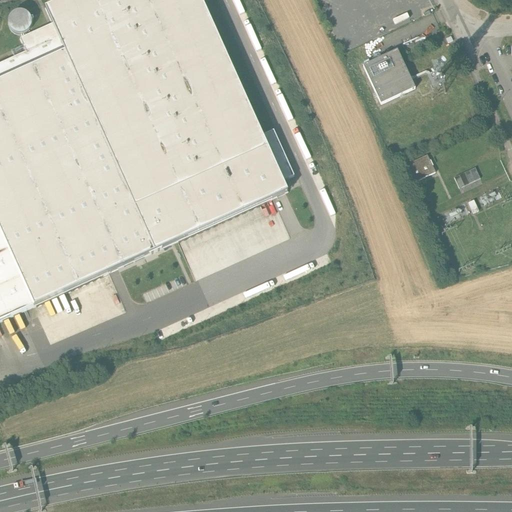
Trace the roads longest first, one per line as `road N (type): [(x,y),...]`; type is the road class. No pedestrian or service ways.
road 1 (motorway): [(511,377),(405,369),(336,377),(0,460)]
road 2 (motorway): [(511,460),(203,472),(73,492)]
